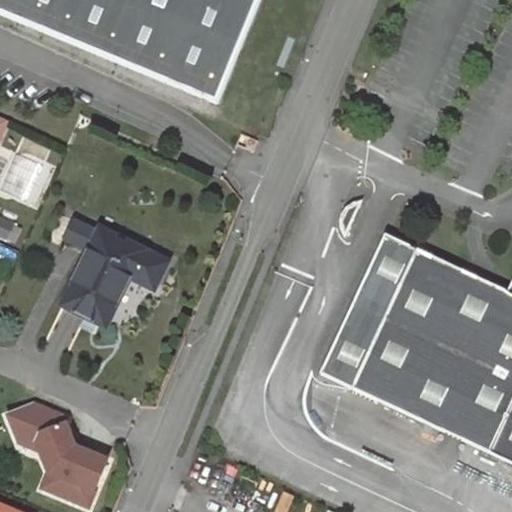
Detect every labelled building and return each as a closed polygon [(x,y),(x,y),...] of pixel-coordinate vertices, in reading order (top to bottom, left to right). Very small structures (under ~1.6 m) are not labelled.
[(0,0),(0,15),(215,103),(257,0),(0,0)] [(345,238),(353,221),(361,204),(353,205),(348,209),(345,211),(341,219),(341,222),(341,229),(342,234),(345,238)] [(56,225),(36,216),(31,228),(65,245),(67,239),(69,236),(55,229),(56,225)] [(0,235),(6,238),(12,223),(0,217),(0,235)] [(61,306),(83,316),(105,327),(129,279),(153,291),(166,264),(99,230),(97,235),(60,217),(56,225),(55,229),(69,236),(67,239),(89,251),(61,306)] [(511,282),(508,291),(385,235),(321,373),(511,462),(511,282)] [(95,511),(97,511),(123,448),(22,409),(9,441),(52,458),(40,490),(95,511)]
